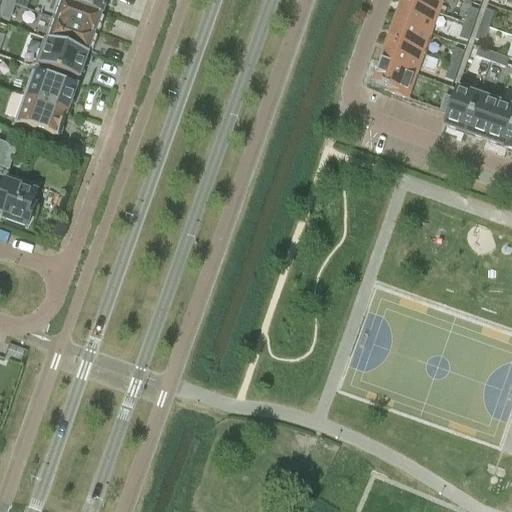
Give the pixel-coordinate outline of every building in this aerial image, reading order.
[(102,15),(60,0),(57,0),(58,0),(52,20),(94,35),(102,15)] [(60,0),(102,15),(106,0),(60,0)] [(436,14),(441,0),(402,0),(402,2),(436,14)] [(495,8),(498,0),(488,0),(487,5),(495,8)] [(395,23),(429,35),(436,14),(402,2),(395,23)] [(14,7),(5,3),(0,17),(0,19),(8,23),(14,7)] [(463,24),(472,27),(478,12),(469,9),(463,24)] [(479,26),(488,29),(494,14),(485,10),(479,26)] [(94,35),(52,20),(45,39),(43,39),(43,40),(87,55),(94,35)] [(387,43),(422,55),(429,35),(395,23),(387,43)] [(472,27),(463,24),(458,39),(467,42),(472,27)] [(488,29),(479,26),(474,41),(483,44),(488,29)] [(87,55),(43,40),(34,65),(78,81),(87,55)] [(380,63),(414,76),(422,55),(387,43),(380,63)] [(449,65),(458,68),(463,53),(454,49),(449,65)] [(489,64),(493,55),(479,49),(475,58),(489,64)] [(493,55),(489,64),(504,69),(507,60),(493,55)] [(406,100),(414,76),(380,63),(373,84),(390,90),(388,94),(406,100)] [(458,68),(449,65),(443,80),(452,83),(458,68)] [(22,98),(67,114),(76,88),(31,72),(22,98)] [(456,131),(465,134),(479,93),(458,86),(453,100),(444,97),(439,112),(448,115),(443,126),(447,127),(448,130),(453,132),(456,131)] [(479,93),(465,134),(473,137),(474,139),(480,141),(482,140),(485,141),(499,101),(479,93)] [(67,114),(22,98),(13,123),(57,139),(67,114)] [(511,105),(499,101),(485,141),(487,142),(489,145),(494,147),(497,145),(505,148),(504,150),(505,150),(511,129),(511,105)] [(5,144),(0,158),(0,168),(8,172),(16,148),(5,144)] [(0,212),(5,215),(3,220),(26,228),(34,207),(31,206),(37,188),(6,177),(0,194),(0,212)]
